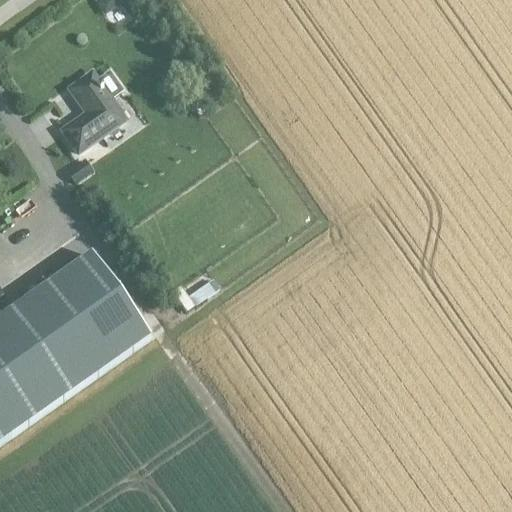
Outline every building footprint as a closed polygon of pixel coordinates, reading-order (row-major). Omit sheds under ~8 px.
[(102,78),(112,95),(123,89),(113,72),(102,78)] [(71,94),(88,118),(64,136),(79,157),(125,125),(92,79),(71,94)] [(86,163),(70,174),(77,185),(93,174),(86,163)] [(10,209),(23,227),(31,221),(18,203),(10,209)] [(0,247),(0,263),(0,264),(25,247),(18,236),(0,247)] [(92,259),(0,324),(0,448),(151,343),(92,259)]
